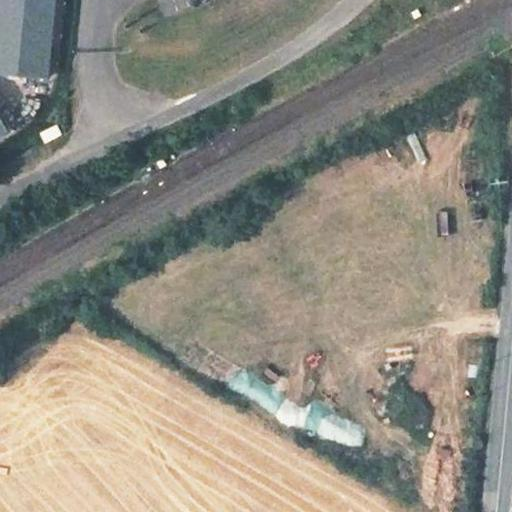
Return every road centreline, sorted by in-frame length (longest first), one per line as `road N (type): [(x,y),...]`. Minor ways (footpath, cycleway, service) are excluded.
road 1 (unclassified): [(0,203),(114,137),(264,69),(350,0)]
road 2 (tertiary): [(495,511),(511,350)]
